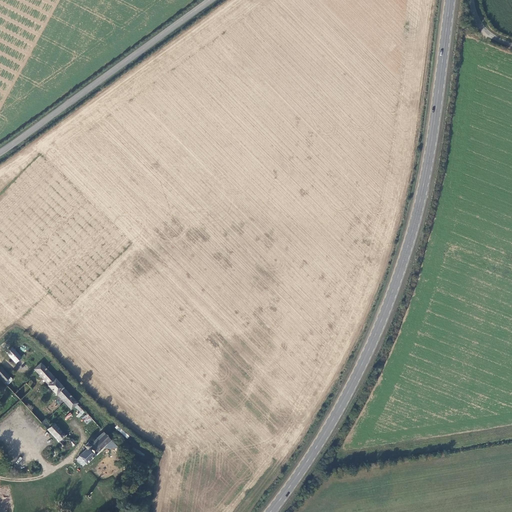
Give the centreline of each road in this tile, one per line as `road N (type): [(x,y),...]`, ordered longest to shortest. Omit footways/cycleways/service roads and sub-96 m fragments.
road 1 (primary): [(449,0),(424,181),(391,292),(331,420),(272,511)]
road 2 (tertiary): [(0,152),(210,0)]
